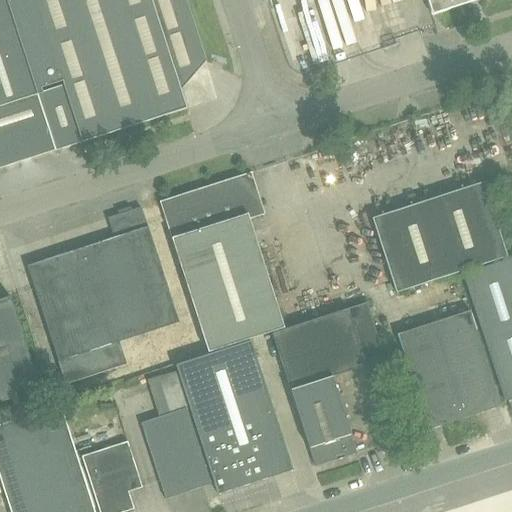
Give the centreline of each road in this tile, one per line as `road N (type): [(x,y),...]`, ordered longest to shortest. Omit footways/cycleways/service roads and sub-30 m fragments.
road 1 (unclassified): [(0,209),(272,121)]
road 2 (unclassified): [(272,121),(511,46)]
road 3 (unclassified): [(511,450),(321,511)]
road 4 (unclassified): [(272,121),(233,0)]
